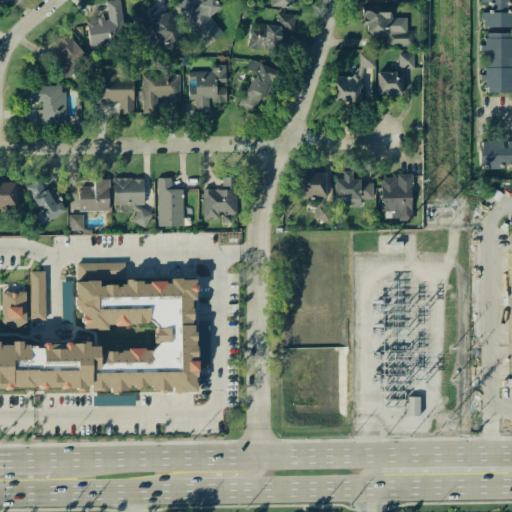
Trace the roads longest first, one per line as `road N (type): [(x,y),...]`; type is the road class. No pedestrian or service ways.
road 1 (primary): [(0,494),(511,487)]
road 2 (primary): [(511,451),(49,459)]
road 3 (residential): [(0,148),(385,142)]
road 4 (tertiary): [(258,364),(267,183),(323,50),(332,0)]
road 5 (residential): [(0,148),(14,38),(60,0)]
road 6 (primary): [(511,459),(498,468),(378,472),(371,490)]
